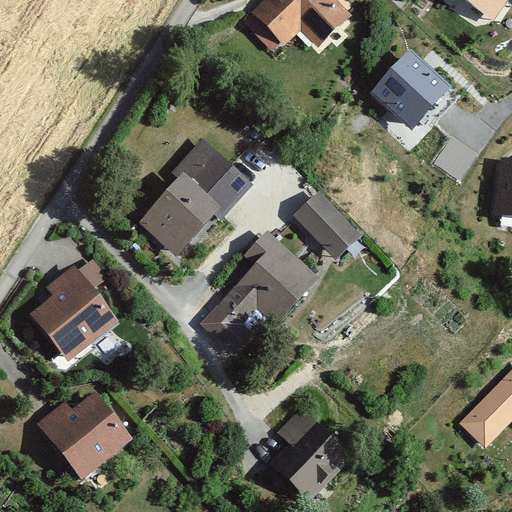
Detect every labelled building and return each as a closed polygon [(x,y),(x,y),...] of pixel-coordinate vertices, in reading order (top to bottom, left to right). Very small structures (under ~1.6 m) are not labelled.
[(302,28),(317,43),(348,14),(334,0),(269,0),(253,17),(283,47),(302,28)] [(451,0),(480,20),(494,0),(451,0)] [(378,95),(423,133),(463,86),(417,48),(378,95)] [(463,180),(480,150),(451,133),(434,163),(463,180)] [(136,225),(177,258),(219,206),(230,215),(251,188),(197,147),(136,225)] [(495,215),(511,216),(511,161),(500,160),(495,215)] [(355,239),(314,195),(289,218),(331,262),(355,239)] [(252,268),(216,308),(254,343),(311,280),(263,237),(242,260),(252,268)] [(25,316),(63,362),(115,321),(69,264),(40,287),(48,298),(25,316)] [(511,368),(460,422),(487,449),(511,422),(511,368)] [(32,431),(75,482),(123,441),(87,398),(70,412),(63,404),(32,431)] [(345,462),(293,409),(271,430),(285,444),(263,466),(301,505),(345,462)]
